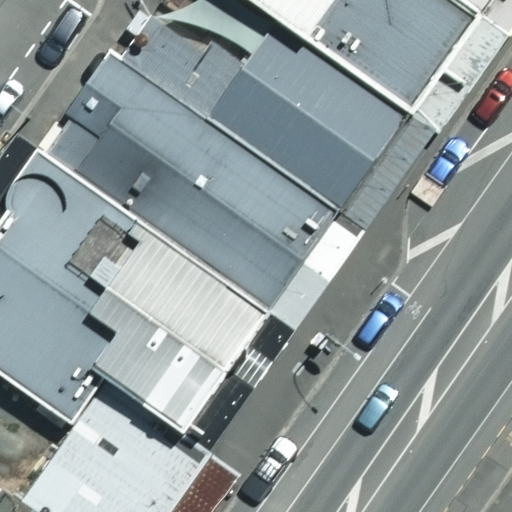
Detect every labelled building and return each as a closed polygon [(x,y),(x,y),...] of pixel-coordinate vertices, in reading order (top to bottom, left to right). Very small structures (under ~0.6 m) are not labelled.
[(257,0),(286,21),(423,118),(493,17),(504,0),(257,0)] [(114,52),(352,220),(354,217),(423,118),(286,21),(254,66),(220,41),(213,51),(148,5),(114,52)] [(352,220),(114,52),(0,212),(0,365),(82,423),(116,374),(200,433),(283,316),(352,220)] [(224,450),(200,433),(116,374),(82,423),(27,499),(45,511),(179,511),(220,454),(224,450)] [(45,511),(27,499),(0,480),(0,511),(45,511)]
